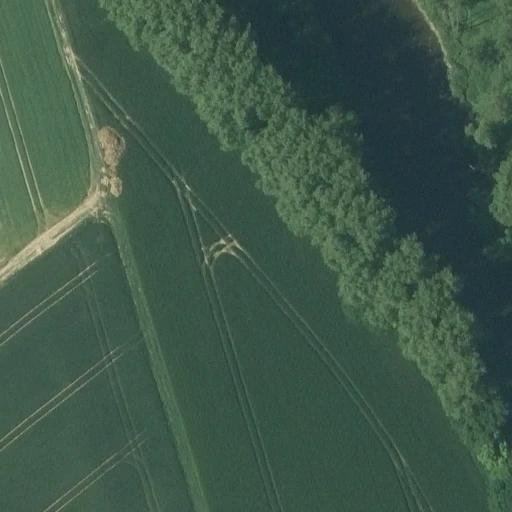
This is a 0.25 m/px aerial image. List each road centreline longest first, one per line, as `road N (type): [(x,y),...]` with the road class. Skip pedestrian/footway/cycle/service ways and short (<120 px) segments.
road 1 (track): [(139,0),(441,359),(511,495)]
road 2 (track): [(0,286),(109,197),(51,0)]
road 3 (track): [(201,511),(109,197)]
